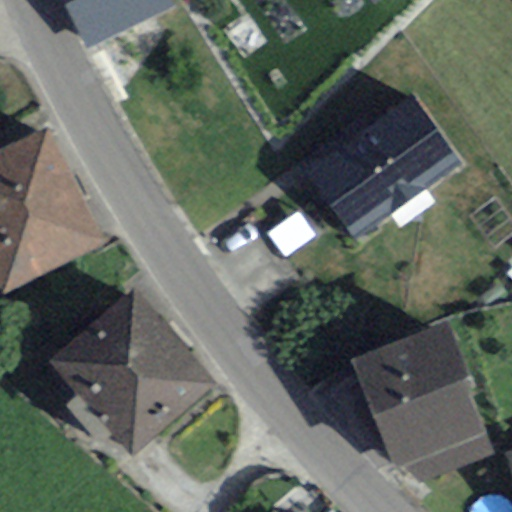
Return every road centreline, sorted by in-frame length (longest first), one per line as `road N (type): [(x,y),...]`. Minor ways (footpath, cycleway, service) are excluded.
road 1 (tertiary): [(32,13),(156,240),(281,404)]
road 2 (tertiary): [(281,404),(391,511)]
road 3 (residential): [(281,404),(204,511)]
